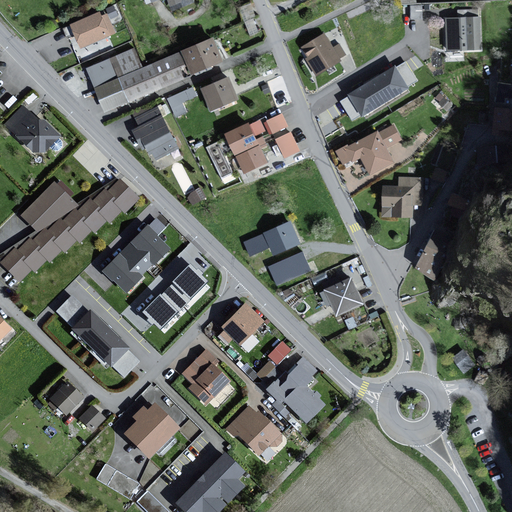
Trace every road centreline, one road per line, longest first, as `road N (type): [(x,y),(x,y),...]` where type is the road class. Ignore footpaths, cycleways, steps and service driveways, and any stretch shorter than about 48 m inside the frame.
road 1 (tertiary): [(0,31),(346,377),(385,397)]
road 2 (residential): [(394,305),(262,0)]
